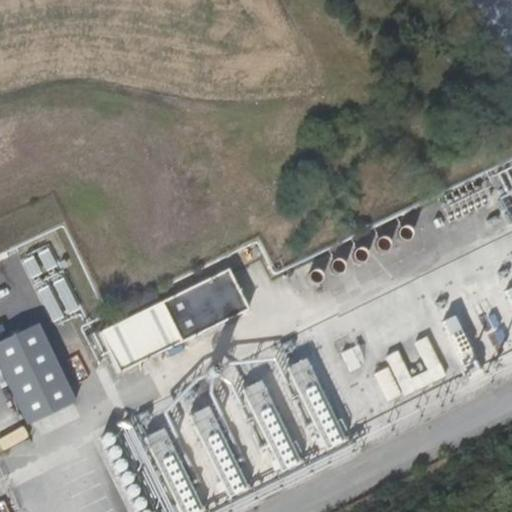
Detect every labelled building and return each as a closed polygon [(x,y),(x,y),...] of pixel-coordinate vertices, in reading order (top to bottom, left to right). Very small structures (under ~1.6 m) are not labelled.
[(114,371),(247,317),(229,275),(96,330),(114,371)] [(351,342),(362,366),(417,340),(407,317),(351,342)] [(402,395),(460,370),(444,332),(413,345),(425,372),(410,378),(400,355),(387,361),(402,395)] [(0,420),(73,386),(48,333),(0,355),(0,420)] [(100,443),(129,511),(207,511),(260,490),(241,444),(209,458),(195,426),(179,432),(176,425),(132,444),(127,432),(100,443)]
